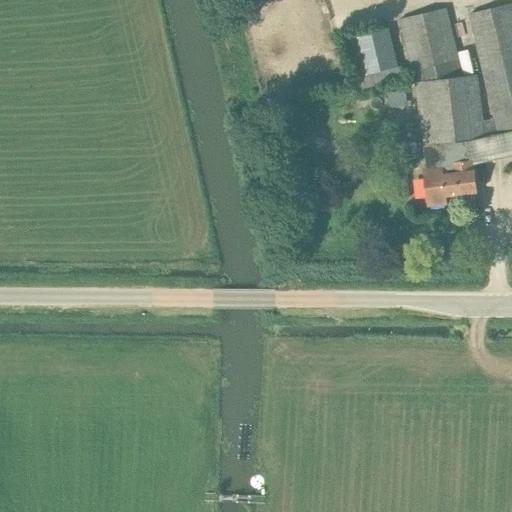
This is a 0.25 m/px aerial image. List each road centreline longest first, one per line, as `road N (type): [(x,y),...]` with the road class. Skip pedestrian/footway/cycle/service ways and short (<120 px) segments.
road 1 (unclassified): [(208,299),(511,303)]
road 2 (unclassified): [(208,299),(0,298)]
